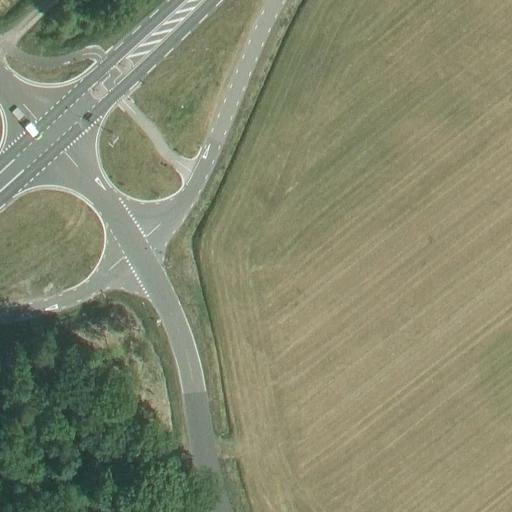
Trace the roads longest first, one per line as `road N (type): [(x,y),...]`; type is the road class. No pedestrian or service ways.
road 1 (unclassified): [(136,251),(193,188),(276,0)]
road 2 (unclassified): [(219,511),(184,346),(136,251)]
road 3 (primary): [(58,147),(211,0)]
road 4 (primary): [(178,0),(40,127)]
road 5 (unclassified): [(0,316),(76,296),(136,251)]
road 6 (unclassified): [(136,251),(58,147)]
